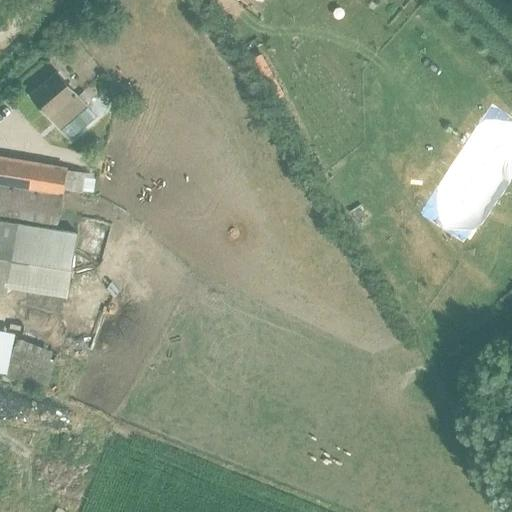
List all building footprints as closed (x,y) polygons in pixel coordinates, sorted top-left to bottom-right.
[(285,96),(262,54),(254,58),(278,101),(285,96)] [(88,108),(58,72),(31,95),(62,130),(70,139),(97,116),(90,107),(88,108)] [(0,215),(60,225),(65,190),(92,194),(95,174),(68,170),(69,167),(0,155),(0,215)] [(0,220),(0,293),(8,295),(10,284),(67,295),(78,233),(0,220)] [(0,329),(0,374),(46,391),(54,370),(85,381),(90,366),(58,354),(59,352),(0,329)]
